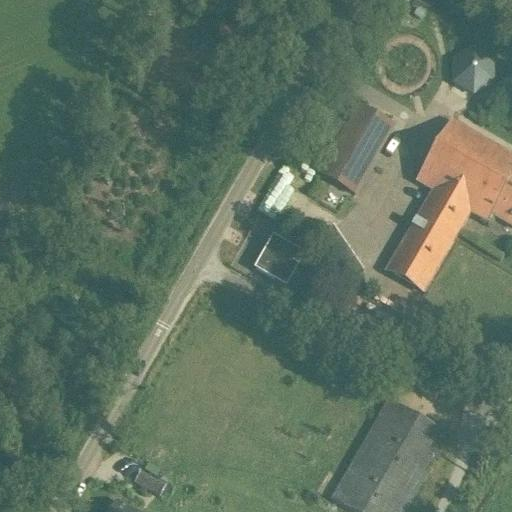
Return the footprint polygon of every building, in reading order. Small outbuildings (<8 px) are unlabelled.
[(395,23),(408,3),(403,0),(382,0),(376,10),(395,23)] [(355,195),(394,128),(359,107),(320,174),(355,195)] [(511,229),(511,162),(510,159),(451,124),(415,185),(430,194),(384,273),(422,295),(469,215),(484,224),(485,223),(488,225),(493,218),(511,229)] [(343,290),(362,277),(330,230),(311,242),(343,290)] [(285,290),(303,257),(271,239),(253,272),(277,286),(276,286),(279,288),(279,287),(285,290)] [(347,511),(405,511),(447,439),(387,405),(330,502),(347,511)] [(140,475),(134,485),(159,499),(164,488),(140,475)]
